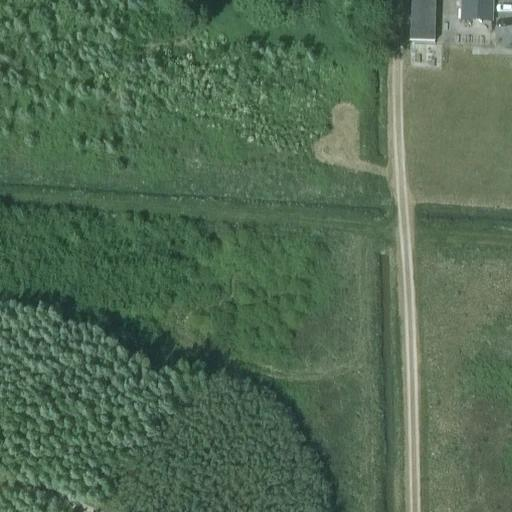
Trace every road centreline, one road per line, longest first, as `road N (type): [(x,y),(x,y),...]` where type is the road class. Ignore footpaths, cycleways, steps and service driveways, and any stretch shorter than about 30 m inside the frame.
road 1 (track): [(511,241),(0,200)]
road 2 (track): [(396,41),(412,511)]
